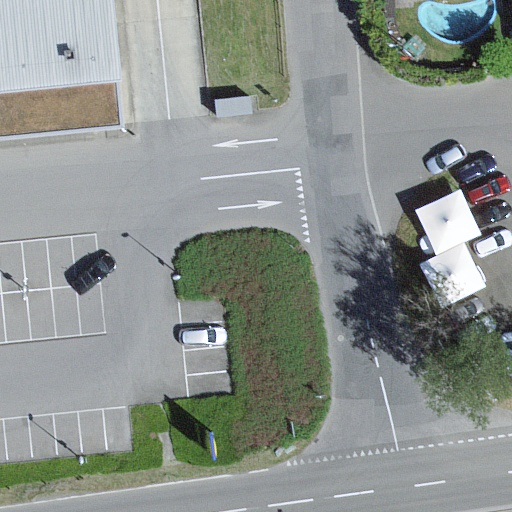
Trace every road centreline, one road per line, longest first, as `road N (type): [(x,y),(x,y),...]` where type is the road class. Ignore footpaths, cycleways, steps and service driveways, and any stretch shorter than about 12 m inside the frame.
road 1 (unclassified): [(328,0),(341,166),(403,487)]
road 2 (tertiary): [(229,511),(403,487)]
